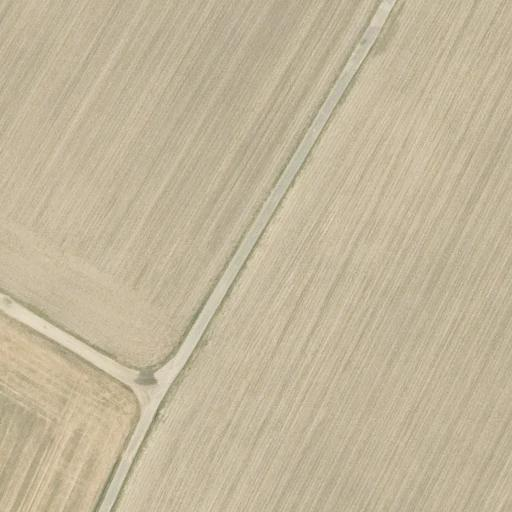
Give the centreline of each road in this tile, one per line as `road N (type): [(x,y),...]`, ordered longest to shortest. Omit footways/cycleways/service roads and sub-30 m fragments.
road 1 (track): [(387,0),(157,388),(101,511)]
road 2 (track): [(157,388),(0,300)]
